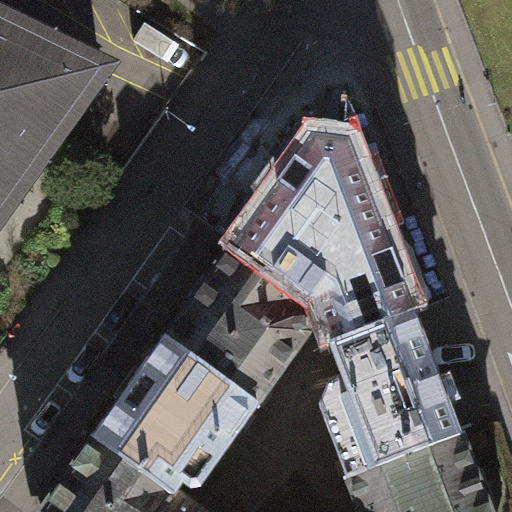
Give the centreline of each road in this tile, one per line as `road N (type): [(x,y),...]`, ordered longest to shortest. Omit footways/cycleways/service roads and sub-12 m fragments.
road 1 (residential): [(0,444),(226,123),(337,0)]
road 2 (secondary): [(511,304),(399,0)]
